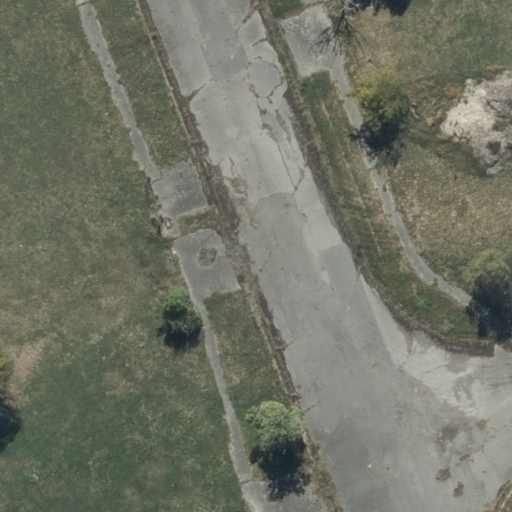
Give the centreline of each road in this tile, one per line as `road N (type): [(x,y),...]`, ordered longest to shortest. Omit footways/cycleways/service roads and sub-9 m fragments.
road 1 (track): [(414,511),(201,0)]
road 2 (track): [(393,447),(511,400)]
